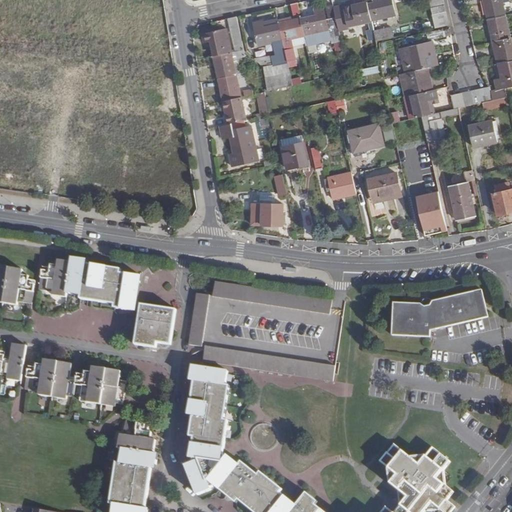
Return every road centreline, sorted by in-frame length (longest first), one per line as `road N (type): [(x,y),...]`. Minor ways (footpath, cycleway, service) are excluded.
road 1 (secondary): [(211,246),(344,263),(511,247)]
road 2 (residential): [(211,246),(180,16)]
road 3 (secondary): [(0,218),(190,245)]
road 4 (residential): [(0,333),(179,361)]
road 5 (residential): [(159,511),(179,361)]
